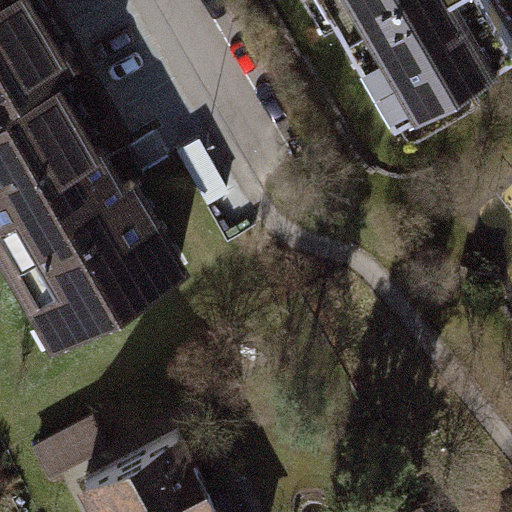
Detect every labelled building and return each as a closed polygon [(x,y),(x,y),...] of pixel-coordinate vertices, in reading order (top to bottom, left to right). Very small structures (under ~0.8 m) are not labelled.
[(0,0),(0,107),(77,64),(39,0),(0,0)] [(511,39),(489,0),(332,0),(409,132),(511,72),(511,39)] [(61,73),(0,108),(0,210),(23,250),(11,257),(31,291),(43,284),(73,336),(154,289),(187,270),(136,182),(127,188),(61,73)] [(101,417),(40,449),(54,476),(115,444),(101,417)] [(219,511),(179,435),(90,482),(105,511),(219,511)]
